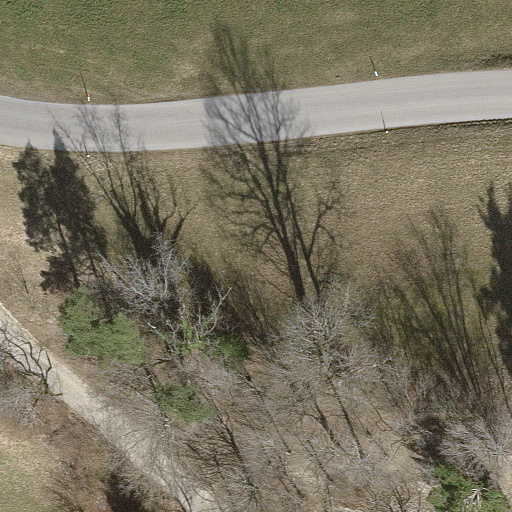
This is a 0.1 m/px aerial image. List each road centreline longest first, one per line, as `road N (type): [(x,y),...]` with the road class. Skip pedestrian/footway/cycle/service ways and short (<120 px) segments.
road 1 (tertiary): [(0,118),(139,128),(511,94)]
road 2 (track): [(210,511),(0,325)]
